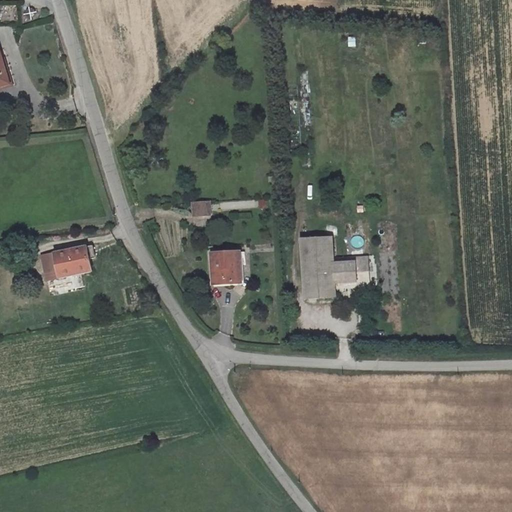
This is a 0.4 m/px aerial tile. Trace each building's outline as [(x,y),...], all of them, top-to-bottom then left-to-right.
[(42,27),(43,31),(46,33),(49,33),(52,32),(54,30),(54,26),(53,23),(50,21),(47,21),(43,23),(42,27)] [(0,49),(0,48),(0,86),(10,84),(0,49)] [(209,201),(195,202),(196,214),(209,214),(209,201)] [(297,238),(301,301),(334,299),(334,290),(332,262),(331,237),(297,238)] [(87,247),(42,258),(48,281),(93,271),(87,247)] [(241,255),(212,256),(213,286),(242,286),(241,255)] [(368,288),(366,258),(332,262),(334,290),(368,288)]
